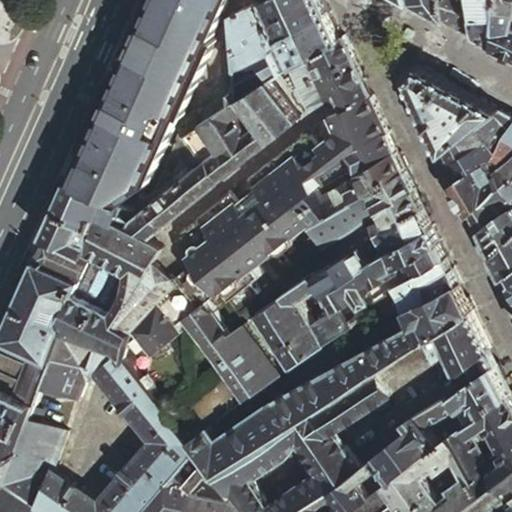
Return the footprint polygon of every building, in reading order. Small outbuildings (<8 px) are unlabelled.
[(84,142),(69,176),(110,193),(108,198),(101,211),(114,216),(128,219),(137,205),(151,195),(159,190),(231,24),(241,0),(147,0),(138,21),(128,44),(120,61),(112,80),(103,99),(98,111),(84,142)] [(325,0),(272,0),(266,4),(282,37),(330,9),(327,3),(325,0)] [(413,0),(422,5),(440,15),(437,0),(413,0)] [(453,23),(466,30),(462,0),(437,0),(440,15),(453,23)] [(476,35),(486,41),(488,0),(462,0),(466,30),(476,35)] [(497,0),(488,0),(486,41),(485,43),(500,49),(511,54),(511,24),(509,24),(511,6),(497,0)] [(266,4),(262,6),(252,13),(269,45),(277,40),(282,37),(266,4)] [(336,24),(330,9),(282,37),(290,51),(295,62),(306,55),(342,35),(336,24)] [(239,62),(269,45),(252,13),(231,24),(233,33),(235,44),(239,62)] [(346,33),(342,35),(306,55),(295,62),(316,105),(329,96),(317,72),(355,52),(351,43),(346,33)] [(271,50),(269,45),(239,62),(247,97),(272,78),(281,71),(271,50)] [(317,72),(329,96),(366,76),(364,72),(357,58),(355,52),(317,72)] [(446,151),(503,106),(425,61),(421,65),(418,63),(417,63),(414,64),(412,67),(411,69),(412,71),(413,73),(410,75),(440,139),(446,151)] [(272,78),(247,97),(252,104),(263,120),(274,136),(300,116),(272,78)] [(180,281),(137,335),(132,349),(149,353),(153,349),(158,357),(162,354),(164,357),(168,357),(173,353),(173,349),(171,347),(187,334),(181,326),(189,321),(246,397),(248,400),(286,374),(247,323),(235,332),(212,302),(229,290),(242,309),(264,293),(257,284),(268,275),(262,266),(315,227),(332,215),(323,197),(317,188),(353,168),(380,153),(398,143),(396,138),(391,128),(383,112),(376,97),(374,92),(343,105),(338,108),(334,110),(329,112),(337,128),(315,143),(309,132),(306,134),(305,131),(303,133),(301,131),(282,144),(265,157),(246,172),(255,184),(238,198),(229,187),(198,211),(182,224),(184,226),(181,228),(184,230),(181,232),(194,248),(191,251),(197,258),(180,272),(175,276),(180,281)] [(252,104),(247,97),(240,93),(208,115),(209,116),(225,145),(226,145),(250,130),(240,111),(252,104)] [(511,129),(511,110),(503,106),(446,151),(450,160),(457,173),(460,178),(490,148),(498,157),(499,157),(511,129)] [(221,177),(274,136),(263,120),(250,130),(226,145),(225,145),(208,155),(221,177)] [(511,129),(499,157),(498,157),(505,164),(509,170),(511,167),(511,129)] [(403,155),(398,143),(380,153),(353,168),(317,188),(323,197),(364,173),(372,190),(409,166),(403,155)] [(473,214),(477,211),(511,180),(511,167),(509,170),(505,164),(498,171),(500,175),(494,179),(489,172),(497,164),(494,158),(498,157),(490,148),(460,178),(454,183),(460,193),(469,207),(473,214)] [(128,219),(154,232),(221,177),(208,155),(159,190),(151,195),(137,205),(128,219)] [(381,208),(418,187),(415,179),(409,166),(372,190),(376,198),(381,208)] [(372,190),(364,173),(323,197),(332,215),(372,190)] [(110,193),(69,176),(66,182),(60,196),(57,205),(97,222),(101,211),(108,198),(110,193)] [(511,180),(477,211),(480,220),(484,229),(511,206),(511,200),(510,199),(511,197),(511,180)] [(386,216),(421,193),(420,191),(418,187),(381,208),(386,216)] [(356,227),(381,208),(376,198),(372,190),(332,215),(315,227),(326,245),(356,227)] [(383,234),(426,205),(424,201),(421,193),(386,216),(376,223),(383,234)] [(101,211),(97,222),(57,205),(47,227),(7,319),(1,333),(33,347),(42,351),(43,351),(89,373),(122,328),(137,335),(180,281),(175,276),(172,274),(157,260),(167,240),(154,232),(128,219),(114,216),(101,211)] [(429,211),(426,205),(383,234),(389,243),(398,237),(430,216),(429,211)] [(489,242),(494,252),(511,237),(511,206),(484,229),(489,242)] [(432,221),(430,216),(398,237),(403,244),(433,224),(432,221)] [(439,238),(433,224),(403,244),(393,251),(403,267),(407,264),(440,241),(439,238)] [(501,266),(507,276),(511,271),(511,237),(494,252),(501,266)] [(415,277),(446,255),(443,248),(440,241),(407,264),(415,277)] [(325,285),(332,292),(376,263),(365,246),(316,275),(325,285)] [(340,300),(356,316),(376,303),(371,297),(374,288),(403,267),(393,251),(376,263),(332,292),(340,300)] [(400,287),(412,308),(435,295),(429,282),(454,266),(451,261),(448,254),(446,255),(415,277),(400,287)] [(429,282),(435,295),(462,281),(460,274),(455,265),(454,266),(429,282)] [(342,335),(361,322),(356,317),(356,316),(340,300),(336,303),(341,309),(324,321),(307,300),(325,285),(316,275),(294,291),(264,313),(299,363),(342,335)] [(412,308),(417,318),(429,337),(473,308),(475,307),(469,294),(466,289),(462,281),(435,295),(412,308)] [(429,337),(422,341),(434,358),(444,352),(450,364),(441,369),(444,374),(492,345),(488,337),(479,320),(473,308),(429,337)] [(192,434),(201,450),(219,472),(282,432),(337,396),(422,341),(429,337),(417,318),(359,349),(317,370),(275,394),(259,407),(222,433),(214,420),(192,434)] [(28,406),(15,457),(8,484),(47,509),(52,511),(141,511),(201,450),(192,434),(128,359),(132,349),(137,335),(122,328),(89,373),(91,374),(100,374),(151,443),(101,502),(69,480),(57,471),(70,434),(43,423),(45,418),(43,412),(28,406)] [(33,347),(1,333),(0,335),(0,384),(17,394),(33,347)] [(389,388),(434,358),(422,341),(337,396),(282,432),(219,472),(251,511),(304,511),(364,461),(332,424),(389,388)] [(453,387),(501,362),(497,355),(492,345),(444,374),(453,387)] [(33,347),(17,394),(30,401),(34,384),(42,351),(33,347)] [(43,351),(42,351),(34,384),(80,403),(91,374),(89,373),(43,351)] [(444,352),(434,358),(441,369),(450,364),(444,352)] [(350,511),(372,496),(364,480),(387,464),(398,477),(445,443),(433,426),(462,411),(471,424),(511,394),(511,385),(509,378),(501,362),(453,387),(409,414),(413,418),(364,461),(304,511),(350,511)] [(0,449),(15,457),(28,406),(30,401),(17,394),(0,384),(0,449)] [(453,437),(463,452),(466,456),(481,445),(474,436),(488,425),(495,435),(511,422),(511,394),(471,424),(453,437)] [(511,422),(495,435),(502,444),(511,437),(511,422)] [(481,445),(495,435),(488,425),(474,436),(481,445)] [(453,437),(445,443),(398,477),(372,496),(350,511),(458,511),(489,488),(475,470),(455,486),(459,490),(448,499),(426,473),(438,464),(441,469),(463,452),(453,437)] [(498,481),(511,470),(511,437),(502,444),(510,454),(497,465),(488,454),(472,465),(475,470),(489,488),(498,481)] [(502,444),(488,454),(497,465),(510,454),(502,444)] [(481,445),(466,456),(472,465),(488,454),(481,445)] [(0,492),(4,494),(8,484),(15,457),(0,449),(0,492)] [(251,511),(219,472),(201,450),(141,511),(251,511)] [(511,470),(498,481),(506,492),(511,487),(511,470)] [(458,511),(489,511),(508,497),(509,496),(506,492),(498,481),(489,488),(458,511)] [(0,511),(44,511),(47,509),(8,484),(4,494),(0,505),(0,511)]
